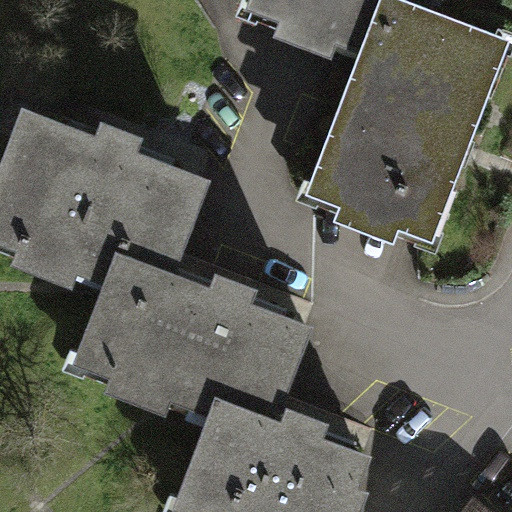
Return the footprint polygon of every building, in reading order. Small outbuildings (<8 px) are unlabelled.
[(333,34),(370,49),(388,1),(430,18),(436,0),(257,0),(255,5),(288,18),(283,31),(328,48),(333,34)] [(370,49),(315,188),(348,201),(343,214),(392,233),(397,219),(428,231),(501,44),(430,18),(388,1),(370,49)] [(28,116),(0,187),(0,234),(28,245),(22,259),(69,278),(75,263),(115,278),(122,260),(167,276),(203,183),(129,155),(134,141),(106,131),(100,144),(28,116)] [(169,390),(219,410),(221,404),(269,423),(305,330),(243,306),(248,293),(221,282),(215,295),(167,276),(122,260),(115,278),(84,358),(121,372),(115,386),(163,405),(169,390)] [(219,410),(183,502),(208,511),(352,511),(360,494),(351,490),(362,459),(315,440),(321,426),(292,416),(287,429),(269,423),(221,404),(219,410)]
